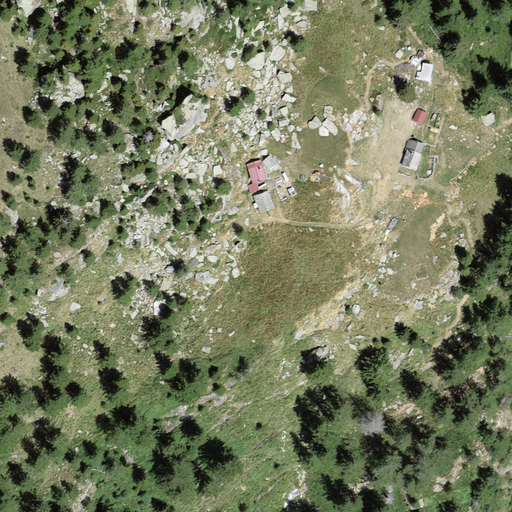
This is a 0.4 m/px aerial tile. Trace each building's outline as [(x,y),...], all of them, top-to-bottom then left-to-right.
[(429,83),(433,64),(420,62),(416,80),(429,83)] [(423,124),(427,113),(418,109),(414,120),(423,124)] [(416,170),(424,145),(407,140),(400,164),(416,170)] [(273,155),(265,161),(271,169),(279,163),(273,155)] [(266,179),(260,160),(247,165),(254,184),(266,179)] [(274,207),(269,193),(254,198),(260,212),(274,207)]
